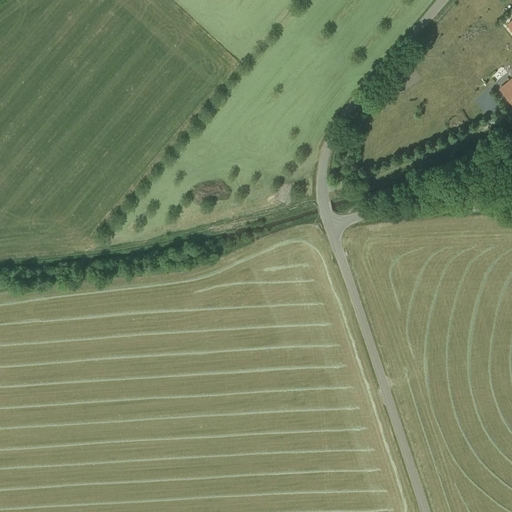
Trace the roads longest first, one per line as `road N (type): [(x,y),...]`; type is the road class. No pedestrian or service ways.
road 1 (tertiary): [(425,511),(328,221)]
road 2 (tertiary): [(328,221),(320,176),(325,149),(443,0)]
road 3 (unclassified): [(328,221),(511,202)]
